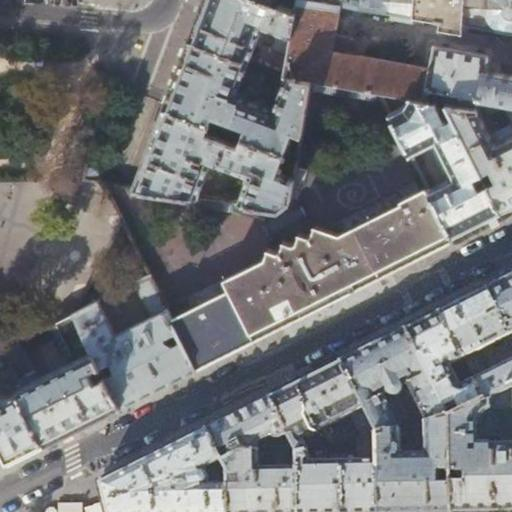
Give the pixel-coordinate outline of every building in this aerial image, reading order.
[(205,0),(202,8),(191,37),(250,61),(263,24),(278,30),(272,47),(288,54),(296,10),(297,0),(284,0),(284,3),(274,0),(205,0)] [(297,0),(296,10),(288,54),(284,74),(286,74),(311,79),(382,91),(437,100),(449,102),(478,107),(480,95),(509,99),(511,99),(511,74),(486,70),(488,57),(489,57),(490,54),(486,54),(486,55),(473,52),(473,51),(469,50),(469,49),(455,47),(454,48),(452,47),(451,48),(438,46),(438,45),(435,44),(434,48),(435,48),(431,67),(354,53),(357,39),(335,36),(340,10),(362,14),(364,7),(327,0),(297,0)] [(511,0),(327,0),(364,7),(511,33),(511,0)] [(238,93),(250,61),(191,37),(178,72),(166,104),(210,121),(213,113),(247,126),(244,134),(285,150),(293,129),(301,132),(311,79),(286,74),(274,108),(238,93)] [(445,117),(437,100),(382,91),(412,153),(436,141),(454,176),(429,188),(453,239),(477,227),(505,214),(454,113),(445,117)] [(511,104),(509,99),(480,95),(478,107),(449,102),(454,113),(505,214),(511,209),(511,104)] [(240,143),(207,130),(210,121),(166,104),(135,186),(198,195),(211,160),(248,174),(238,200),(278,206),(290,198),(293,178),(277,172),(285,150),(244,134),(240,143)] [(84,179),(97,180),(100,169),(87,165),(84,179)] [(326,303),(453,239),(429,188),(428,187),(403,199),(405,202),(344,232),(317,224),(314,233),(312,235),(301,231),(299,242),(296,243),(286,239),(282,250),(279,251),(270,246),(266,258),(227,278),(232,288),(173,317),(198,367),(326,303)] [(124,216),(73,312),(121,405),(158,387),(198,367),(173,317),(172,314),(124,216)] [(511,275),(501,282),(488,288),(511,335),(511,275)] [(511,361),(488,373),(478,352),(511,335),(488,288),(467,299),(441,312),(468,366),(475,380),(486,401),(511,388),(511,361)] [(0,349),(0,356),(18,390),(45,443),(83,424),(121,405),(73,312),(51,323),(70,362),(40,378),(20,339),(0,349)] [(421,321),(407,329),(452,417),(486,401),(475,380),(462,386),(451,366),(459,362),(462,369),(468,366),(441,312),(421,321)] [(376,344),(341,361),(377,435),(400,429),(402,429),(385,395),(389,393),(390,395),(394,397),(397,397),(400,396),(402,395),(404,392),(404,389),(404,386),(409,384),(428,422),(452,417),(407,329),(376,344)] [(305,379),(270,397),(296,451),(298,454),(309,452),(328,447),(321,430),(333,424),(333,423),(351,414),(363,438),(377,435),(341,361),(305,379)] [(511,511),(511,388),(486,401),(452,417),(452,511),(511,511)] [(9,462),(45,443),(18,390),(5,396),(0,394),(0,450),(5,460),(6,459),(8,460),(9,462)] [(239,413),(207,429),(223,460),(224,461),(243,451),(260,451),(273,451),(296,451),(270,397),(253,406),(239,413)] [(452,511),(452,417),(428,422),(427,423),(428,454),(400,455),(400,429),(377,435),(380,511),(452,511)] [(223,460),(207,429),(149,458),(100,482),(107,511),(229,511),(229,484),(224,484),(224,477),(212,477),(211,466),(223,460)] [(380,511),(377,435),(363,438),(356,440),(357,461),(353,461),(352,456),(344,456),(332,456),(332,461),(306,461),(309,455),(309,452),(298,454),(299,511),(380,511)] [(296,451),(273,451),(274,469),(268,469),(268,463),(260,462),(260,451),(243,451),(224,461),(229,472),(229,484),(229,511),(299,511),(298,454),(296,451)]
